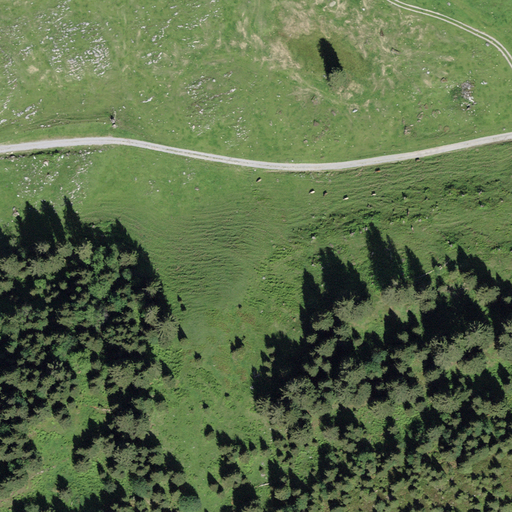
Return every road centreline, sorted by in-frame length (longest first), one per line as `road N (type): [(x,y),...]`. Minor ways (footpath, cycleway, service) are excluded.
road 1 (track): [(0,149),(98,140),(317,168),(511,137)]
road 2 (track): [(389,0),(446,15),(511,61)]
